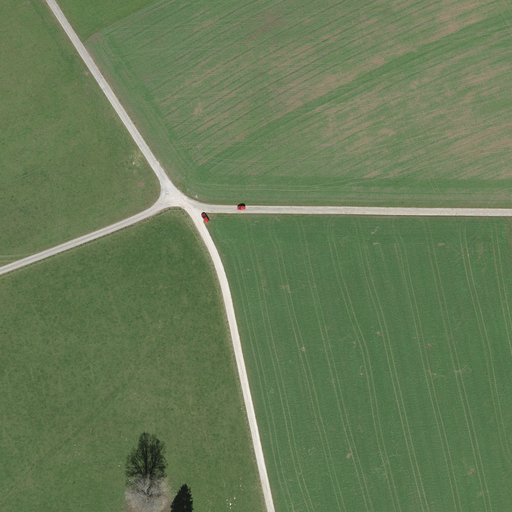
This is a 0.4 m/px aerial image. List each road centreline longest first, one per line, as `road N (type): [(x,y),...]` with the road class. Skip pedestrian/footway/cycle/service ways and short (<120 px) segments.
road 1 (track): [(269,511),(217,266),(188,208),(171,195),(46,0)]
road 2 (track): [(511,212),(188,208)]
road 3 (track): [(171,195),(158,209),(0,271)]
